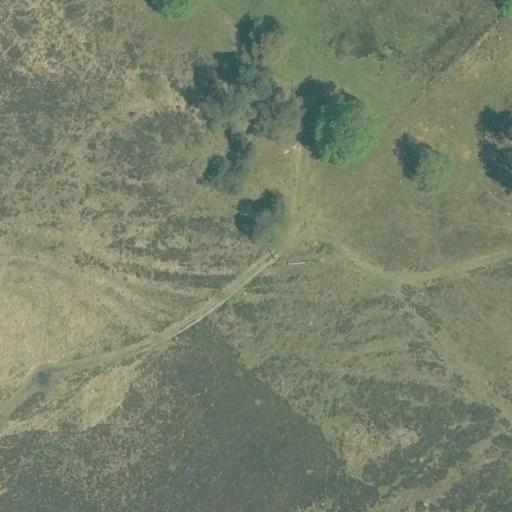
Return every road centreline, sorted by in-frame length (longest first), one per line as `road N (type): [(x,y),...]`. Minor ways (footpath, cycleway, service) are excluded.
road 1 (track): [(0,409),(61,366),(164,338),(281,245),(294,220),(309,70)]
road 2 (track): [(261,263),(380,283),(511,257)]
